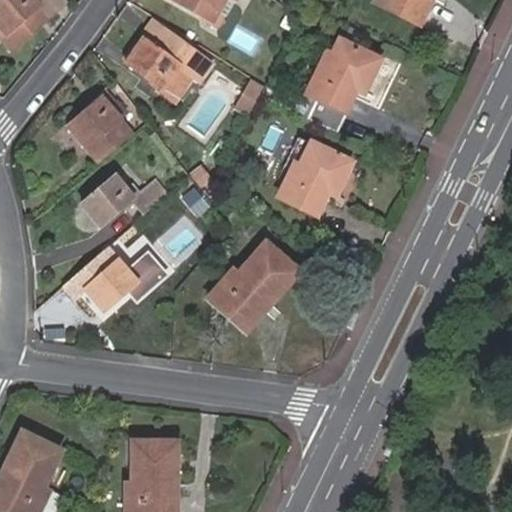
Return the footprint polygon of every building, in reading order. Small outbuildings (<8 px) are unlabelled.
[(66,3),(63,0),(1,0),(0,1),(0,35),(11,49),(66,3)] [(174,0),(174,1),(218,26),(231,0),(174,0)] [(375,0),(374,2),(419,25),(431,0),(375,0)] [(124,64),(162,90),(159,94),(173,103),(190,79),(192,76),(201,62),(192,57),(168,40),(150,27),(141,40),(124,64)] [(334,133),(355,90),(362,93),(377,61),(337,41),(331,55),(326,53),(306,95),(314,99),(305,119),(334,133)] [(211,70),(201,62),(192,76),(190,79),(199,86),(211,70)] [(264,87),(251,79),(238,109),(251,116),(264,87)] [(66,127),(98,164),(131,136),(117,120),(126,113),(115,100),(106,107),(99,99),(66,127)] [(286,118),(282,124),(290,129),(294,123),(286,118)] [(294,165),(278,198),(316,217),(327,193),(335,197),(351,164),(309,144),(298,167),(294,165)] [(130,199),(145,215),(166,197),(152,181),(136,194),(118,174),(80,206),(98,226),(130,199)] [(116,240),(85,267),(95,279),(83,290),(101,313),(126,291),(135,300),(163,275),(145,254),(136,262),(116,240)] [(257,305),(264,311),(297,273),(264,245),(236,276),(231,272),(206,299),(238,327),(257,305)] [(245,332),(264,311),(257,305),(238,327),(245,332)] [(8,474),(0,491),(0,511),(57,511),(63,500),(47,492),(41,489),(59,451),(19,432),(0,470),(8,474)] [(166,511),(166,485),(174,484),(175,441),(130,443),(130,484),(124,484),(123,511),(166,511)] [(0,470),(0,491),(8,474),(0,470)] [(174,511),(174,484),(166,485),(166,511),(174,511)]
